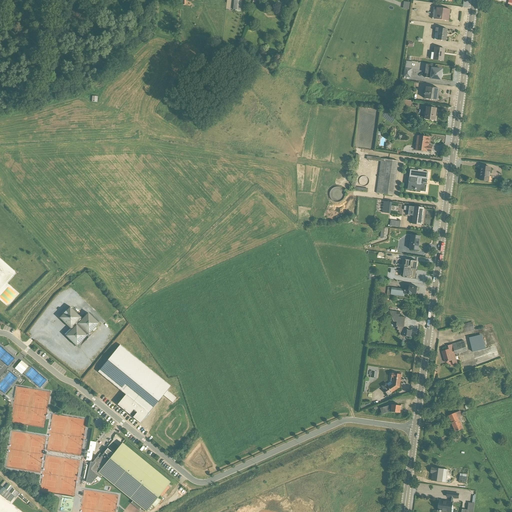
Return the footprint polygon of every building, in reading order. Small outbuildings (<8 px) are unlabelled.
[(233,0),(233,11),(241,11),(241,0),(233,0)] [(434,8),(432,20),(449,22),(450,10),(434,8)] [(448,30),(436,28),(435,32),(436,32),(434,40),(446,42),(448,30)] [(431,55),(431,60),(433,60),(433,61),(444,62),(445,49),(435,48),(434,53),(430,53),(430,55),(431,55)] [(405,68),(403,77),(411,78),(413,63),(406,62),(405,68)] [(425,78),(441,80),(442,71),(437,70),(437,68),(433,67),(433,66),(426,65),(425,74),(426,74),(425,78)] [(425,97),(424,100),(438,102),(440,90),(426,88),(426,90),(425,90),(424,97),(425,97)] [(396,106),(411,108),(412,102),(397,99),(396,106)] [(437,109),(426,107),(424,119),(425,120),(435,122),(437,109)] [(418,136),(415,151),(431,153),(432,146),(429,146),(430,138),(418,136)] [(398,162),(381,159),(376,194),(393,196),(398,162)] [(491,168),(481,167),(480,181),(489,182),(491,168)] [(427,181),(428,173),(410,170),(407,191),(411,192),(411,190),(415,191),(415,192),(420,193),(420,192),(426,193),(426,188),(427,184),(427,181)] [(392,203),(384,202),(383,202),(382,213),(390,214),(392,203)] [(411,224),(421,226),(424,208),(414,207),(414,208),(409,207),(407,216),(412,217),(411,224),(412,224),(411,224)] [(420,237),(407,235),(406,241),(410,241),(409,249),(418,251),(420,237)] [(404,265),(404,268),(416,270),(417,262),(406,260),(405,265),(404,265)] [(416,270),(404,268),(403,278),(415,279),(416,270)] [(417,288),(417,287),(409,286),(405,286),(405,289),(392,287),(392,288),(387,287),(386,294),(404,297),(404,294),(411,295),(411,294),(416,294),(417,291),(418,291),(418,288),(417,288)] [(81,318),(70,307),(59,318),(70,329),(72,330),(65,336),(76,347),(87,336),(86,335),(87,334),(88,335),(92,331),(93,332),(96,329),(95,327),(99,324),(88,313),(82,319),(80,318),(81,318)] [(400,313),(389,311),(393,322),(396,322),(396,327),(398,327),(397,330),(399,331),(398,333),(400,333),(399,336),(410,337),(411,331),(407,330),(407,329),(404,329),(405,318),(400,317),(400,313)] [(472,322),(458,326),(460,334),(474,331),(472,322)] [(482,335),(469,338),(472,352),(485,349),(482,335)] [(442,352),(445,363),(451,361),(453,365),(457,363),(455,355),(467,351),(464,341),(447,346),(448,350),(442,352)] [(170,387),(120,345),(97,372),(125,395),(117,405),(140,424),(163,396),(172,403),(176,398),(167,391),(170,387)] [(28,366),(21,361),(15,368),(22,374),(28,366)] [(399,388),(401,374),(401,373),(397,373),(397,374),(392,374),(391,381),(393,382),(392,384),(388,387),(386,383),(381,386),(384,390),(388,396),(399,388)] [(380,409),(382,415),(391,412),(399,413),(400,413),(401,406),(392,405),(380,409)] [(460,411),(448,416),(455,432),(462,429),(459,421),(461,420),(460,417),(462,416),(460,411)] [(93,424),(102,429),(106,423),(97,418),(93,424)] [(170,483),(122,443),(113,454),(107,449),(102,455),(100,453),(92,463),(91,462),(90,462),(86,483),(91,484),(95,479),(98,482),(99,482),(101,479),(103,477),(132,501),(130,503),(139,510),(141,508),(145,511),(146,511),(152,505),(155,508),(161,500),(158,497),(170,483)] [(448,470),(431,468),(430,474),(432,474),(431,481),(446,483),(448,470)] [(467,475),(460,474),(460,476),(459,476),(458,483),(466,484),(467,477),(466,477),(467,475)] [(3,487),(0,491),(0,494),(10,502),(14,497),(15,498),(17,496),(27,504),(29,502),(19,494),(12,489),(13,488),(7,484),(4,488),(3,487)] [(458,499),(459,494),(447,492),(446,497),(450,498),(449,502),(439,501),(438,511),(445,511),(452,511),(453,508),(452,508),(453,502),(452,502),(453,498),(458,499)] [(473,511),(476,496),(475,496),(475,493),(473,493),(472,503),(468,503),(468,504),(467,510),(462,509),(461,511),(473,511)]
